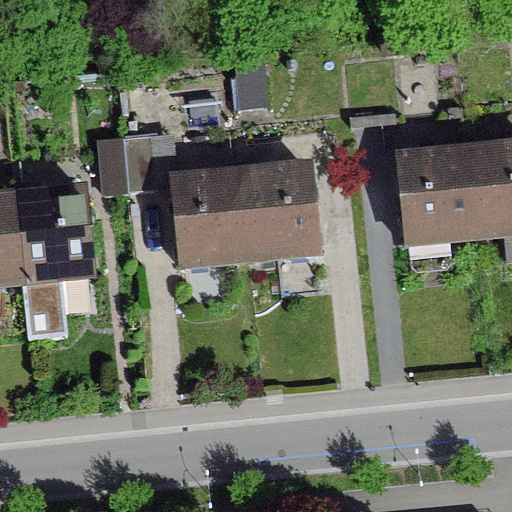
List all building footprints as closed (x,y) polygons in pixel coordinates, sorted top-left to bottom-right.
[(122,171),(125,198),(152,196),(147,144),(120,147),(122,171)] [(402,249),(471,242),(463,160),(461,147),(447,149),(448,154),(432,156),(433,163),(394,167),(402,249)] [(463,160),(471,242),(511,238),(511,155),(493,157),(492,150),(477,151),(478,159),(463,160)] [(122,171),(98,173),(100,201),(125,198),(122,171)] [(236,183),(245,265),(313,258),(305,176),(236,183)] [(176,271),(245,265),(236,183),(167,190),(168,194),(176,271)] [(24,197),(25,204),(10,206),(18,288),(23,346),(61,342),(56,284),(87,281),(78,199),(39,203),(39,195),(24,197)] [(0,289),(18,288),(10,206),(3,207),(0,206),(0,289)]
